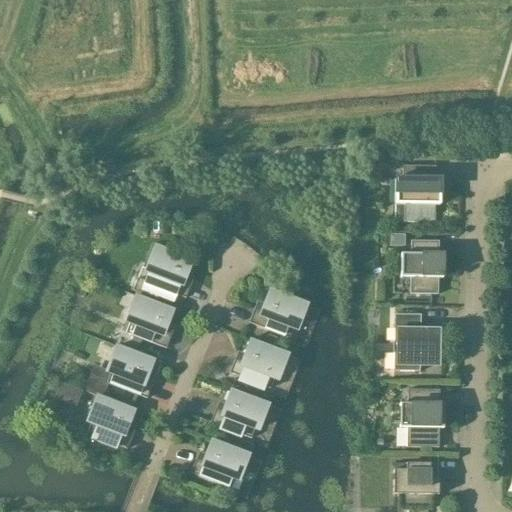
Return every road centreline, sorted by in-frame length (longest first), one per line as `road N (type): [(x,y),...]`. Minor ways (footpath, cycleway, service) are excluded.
road 1 (residential): [(479,511),(483,169),(511,169)]
road 2 (residential): [(131,511),(233,256)]
